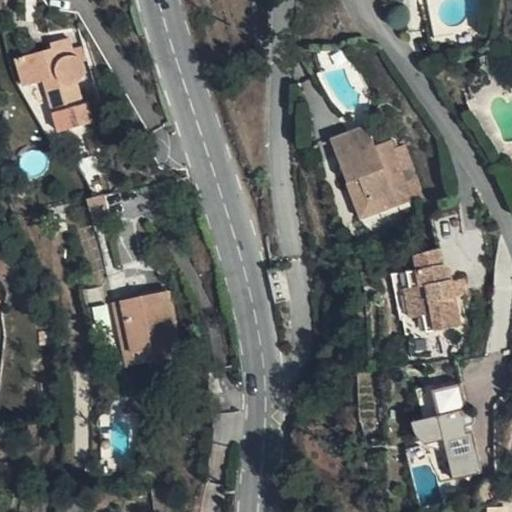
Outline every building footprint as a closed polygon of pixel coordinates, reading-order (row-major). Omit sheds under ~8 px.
[(59,133),(93,124),(87,104),(84,105),(78,83),(83,79),(85,68),(82,61),(73,57),(67,39),(52,44),(53,48),(17,59),(25,87),(45,83),(59,133)] [(87,104),(93,124),(95,127),(106,125),(100,100),(87,104)] [(368,128),(358,131),(360,139),(371,136),(368,128)] [(360,139),(358,131),(332,141),(360,219),(381,212),(376,201),(411,188),(396,150),(393,140),(375,146),(371,136),(360,139)] [(91,154),(102,151),(97,136),(86,140),(91,154)] [(376,201),(381,212),(422,196),(404,147),(396,150),(411,188),(376,201)] [(104,195),(92,198),(97,227),(110,225),(104,195)] [(410,317),(422,316),(432,315),(435,332),(461,326),(455,297),(452,281),(450,268),(444,264),(441,250),(415,255),(417,270),(407,273),(411,287),(405,289),(410,317)] [(0,268),(0,275),(7,288),(15,282),(6,265),(0,268)] [(462,279),(452,281),(455,297),(465,295),(462,279)] [(130,366),(179,355),(166,292),(116,302),(130,366)] [(432,315),(422,316),(425,334),(435,332),(432,315)] [(380,372),(357,372),(360,416),(367,440),(383,439),(380,372)] [(467,411),(462,384),(432,390),(438,416),(413,422),(418,437),(426,445),(445,442),(453,481),(463,479),(469,483),(475,476),(483,474),(473,433),(467,433),(466,427),(471,426),(475,422),(474,415),(467,411)] [(168,413),(165,395),(149,398),(152,415),(168,413)]
